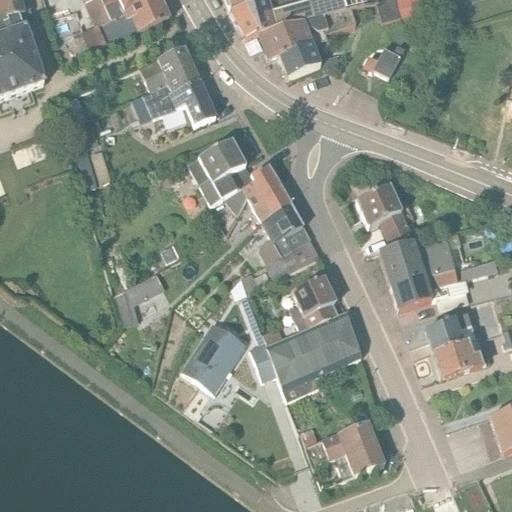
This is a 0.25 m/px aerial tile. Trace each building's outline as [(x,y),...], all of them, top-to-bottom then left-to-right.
[(0,0),(0,31),(6,30),(4,26),(15,23),(28,18),(25,5),(18,7),(15,0),(0,0)] [(135,40),(116,0),(102,0),(83,9),(94,32),(79,39),(89,60),(135,40)] [(116,0),(135,40),(167,25),(156,0),(116,0)] [(156,0),(167,25),(173,22),(162,0),(156,0)] [(219,0),(227,17),(287,0),(219,0)] [(243,45),(256,40),(348,14),(361,10),(357,0),(287,0),(227,17),(243,45)] [(397,0),(394,1),(399,22),(420,15),(416,0),(397,0)] [(399,22),(394,1),(375,7),(380,27),(399,22)] [(256,40),(267,67),(277,63),(310,50),(324,45),(321,36),(325,35),(326,39),(337,36),(337,35),(353,31),(348,14),(256,40)] [(0,107),(43,92),(24,34),(20,35),(15,23),(4,26),(6,30),(0,31),(0,107)] [(310,50),(277,63),(285,84),(319,71),(316,65),(310,50)] [(372,76),(387,84),(403,54),(395,50),(390,58),(382,54),(376,65),(368,61),(361,73),(371,78),(372,76)] [(198,87),(183,53),(137,74),(148,99),(166,91),(169,99),(198,87)] [(335,60),(316,65),(319,71),(320,74),(337,69),(335,60)] [(169,99),(166,91),(148,99),(130,106),(140,130),(183,112),(192,133),(214,124),(213,123),(214,123),(198,87),(169,99)] [(76,102),(58,109),(68,138),(75,136),(69,118),(80,114),(76,102)] [(68,138),(64,139),(69,156),(93,149),(88,132),(75,136),(68,138)] [(230,146),(185,170),(208,211),(222,204),(239,195),(252,188),(248,181),(230,146)] [(100,155),(90,159),(96,176),(95,176),(98,187),(109,184),(100,155)] [(85,156),(75,159),(85,194),(95,191),(85,156)] [(266,172),(248,181),(252,188),(239,195),(244,203),(258,227),(288,210),(266,172)] [(388,191),(354,206),(366,233),(378,227),(390,253),(414,248),(404,227),(395,208),(388,192),(388,191)] [(236,220),(244,203),(239,195),(222,204),(236,220)] [(95,196),(82,201),(85,212),(98,208),(95,196)] [(403,205),(395,208),(404,227),(412,223),(403,205)] [(308,245),(288,210),(258,227),(268,244),(258,250),(257,255),(264,270),(308,245)] [(219,230),(206,237),(207,239),(199,243),(204,252),(225,241),(219,230)] [(390,253),(377,257),(388,292),(452,274),(468,269),(466,264),(462,265),(455,237),(414,249),(414,248),(390,253)] [(308,245),(264,270),(272,286),(318,263),(308,245)] [(455,287),(464,284),(495,275),(492,264),(468,270),(468,269),(452,274),(455,287)] [(452,274),(388,292),(396,316),(433,304),(437,315),(468,307),(465,295),(466,295),(464,284),(455,287),(452,274)] [(250,277),(239,284),(245,300),(269,288),(262,275),(252,281),(250,277)] [(275,380),(264,352),(260,339),(245,300),(239,284),(229,295),(233,305),(239,303),(256,350),(249,353),(261,386),(275,380)] [(322,284),(289,299),(295,311),(287,315),(298,337),(336,320),(330,309),(333,308),(322,284)] [(295,311),(289,299),(281,303),(287,315),(295,311)] [(121,300),(112,303),(120,334),(130,331),(121,300)] [(492,303),(476,309),(484,333),(501,328),(492,303)] [(281,345),(264,352),(275,380),(285,407),(317,393),(313,383),(359,363),(359,362),(344,317),(344,318),(344,317),(336,320),(298,337),(281,345)] [(423,335),(431,358),(474,345),(471,334),(474,333),(473,328),(469,330),(466,318),(440,326),(441,329),(423,335)] [(180,377),(213,398),(224,381),(227,383),(230,378),(228,376),(244,350),(211,329),(180,377)] [(264,352),(281,345),(276,333),(260,339),(264,352)] [(431,358),(439,383),(484,368),(476,344),(474,345),(431,358)] [(511,413),(488,421),(501,458),(511,454),(511,413)] [(383,470),(366,427),(316,447),(304,451),(311,471),(334,464),(342,486),(383,470)] [(298,436),(304,451),(316,447),(310,432),(298,436)]
